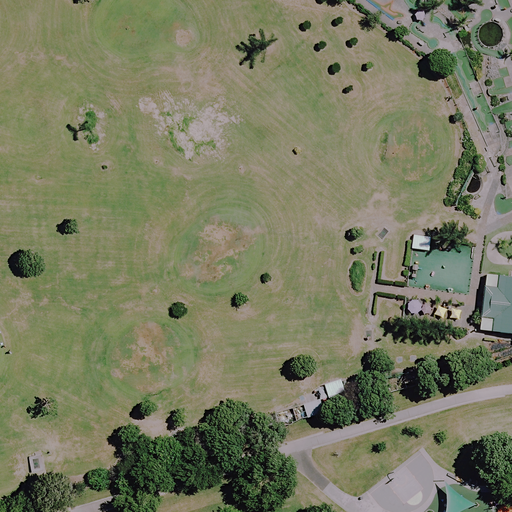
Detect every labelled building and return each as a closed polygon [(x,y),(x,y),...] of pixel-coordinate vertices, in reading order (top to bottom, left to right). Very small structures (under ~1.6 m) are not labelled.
[(428,239),(411,236),(409,250),(426,253),(428,239)] [(511,348),(511,280),(503,279),(496,347),(511,348)] [(434,308),(432,310),(431,309),(431,307),(430,306),(429,306),(427,305),(426,305),(425,304),(423,304),(422,305),(421,305),(420,306),(418,308),(417,306),(416,305),(416,304),(414,303),(413,303),(412,302),(411,302),(409,302),(408,302),(407,303),(406,303),(404,306),(403,307),(403,308),(402,309),(402,311),(403,312),(403,313),(404,315),(405,316),(406,316),(407,317),(408,317),(410,318),(411,318),(412,317),(414,317),(415,316),(416,315),(417,314),(417,316),(418,317),(419,318),(420,319),(421,319),(423,320),(424,320),(425,320),(427,320),(428,319),(429,319),(430,318),(431,316),(431,318),(432,319),(433,320),(434,321),(435,322),(436,322),(438,322),(439,323),(441,322),(442,322),(443,321),(444,320),(445,319),(446,318),(446,317),(447,315),(447,314),(447,313),(446,311),(445,310),(445,309),(444,308),(442,307),(441,307),(440,306),(438,306),(437,307),(436,307),(434,308)] [(339,378),(320,386),(331,415),(350,408),(339,378)] [(298,414),(289,417),(291,424),(323,415),(318,400),(296,406),(298,414)]
